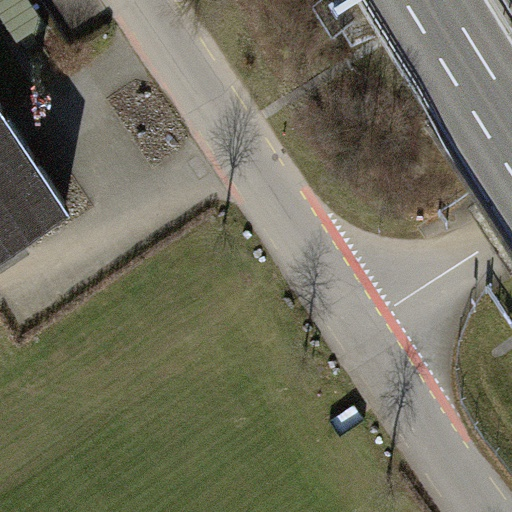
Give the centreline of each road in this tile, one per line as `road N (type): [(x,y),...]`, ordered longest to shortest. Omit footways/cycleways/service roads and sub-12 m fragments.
road 1 (unclassified): [(143,0),(488,511)]
road 2 (motorway): [(446,0),(511,106)]
